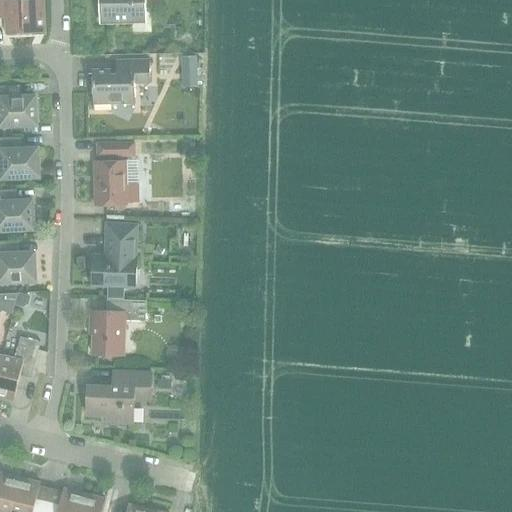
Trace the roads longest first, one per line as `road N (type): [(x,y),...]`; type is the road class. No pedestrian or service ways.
road 1 (residential): [(56,54),(65,85),(66,188),(60,373),(45,443)]
road 2 (residential): [(45,443),(184,477)]
